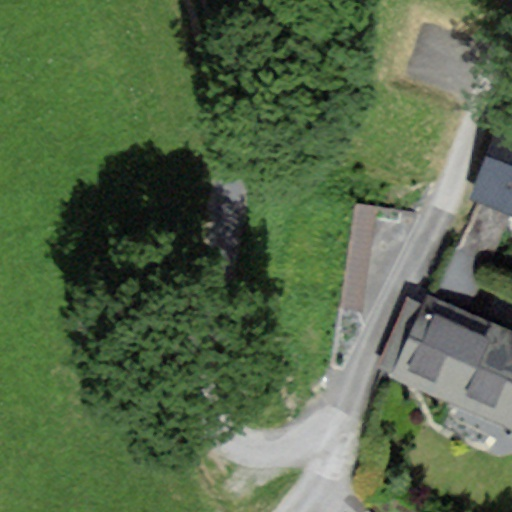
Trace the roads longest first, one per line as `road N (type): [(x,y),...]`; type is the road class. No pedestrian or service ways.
road 1 (track): [(360,404),(289,447),(236,446),(193,405),(188,326),(228,209),(234,115),(205,0)]
road 2 (residential): [(511,48),(474,117),(360,404),(291,511)]
